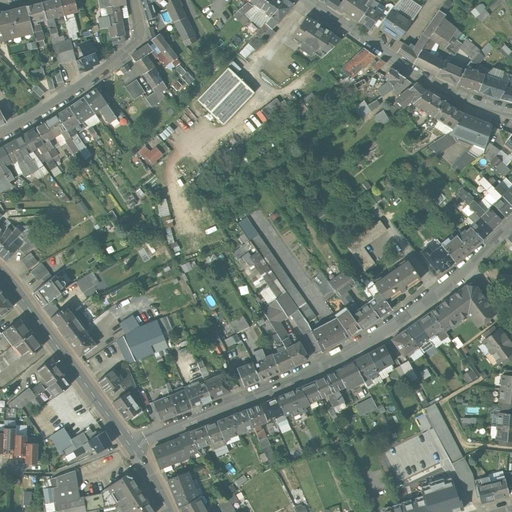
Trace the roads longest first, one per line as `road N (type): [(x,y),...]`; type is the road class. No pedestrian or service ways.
road 1 (residential): [(469,262),(359,347),(128,445)]
road 2 (residential): [(511,108),(430,80),(303,0)]
road 3 (secondary): [(0,274),(128,445)]
road 4 (residential): [(134,0),(139,22),(131,47),(0,137)]
